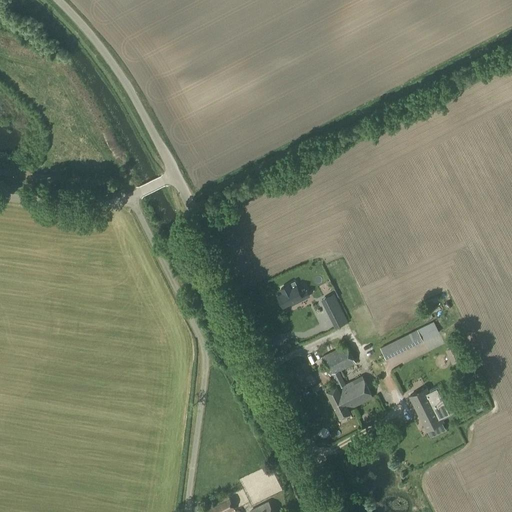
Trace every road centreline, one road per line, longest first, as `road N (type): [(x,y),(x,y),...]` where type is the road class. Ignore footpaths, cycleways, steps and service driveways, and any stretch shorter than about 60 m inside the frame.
road 1 (unclassified): [(338,511),(174,175)]
road 2 (unclassified): [(189,511),(203,348),(131,197)]
road 3 (unclassified): [(174,175),(122,77),(53,0)]
road 4 (unclassified): [(131,197),(93,207),(0,197)]
